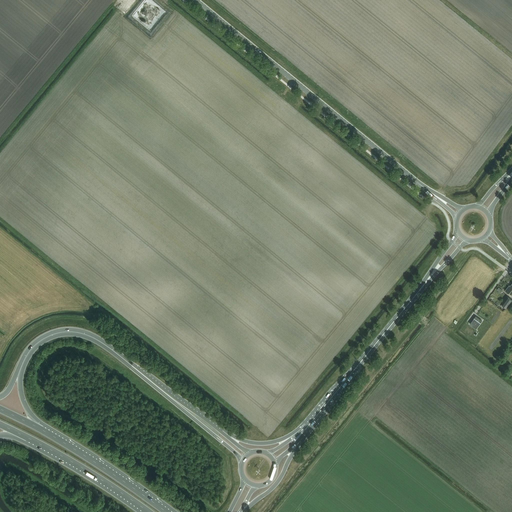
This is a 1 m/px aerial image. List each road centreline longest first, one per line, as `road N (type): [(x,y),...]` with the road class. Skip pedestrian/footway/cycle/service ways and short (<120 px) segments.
road 1 (tertiary): [(430,193),(195,0)]
road 2 (trunk): [(220,435),(89,336),(48,336),(25,358)]
road 3 (primary): [(423,285),(314,418)]
road 4 (trunk): [(21,435),(146,511)]
road 5 (trunk): [(167,511),(52,434)]
